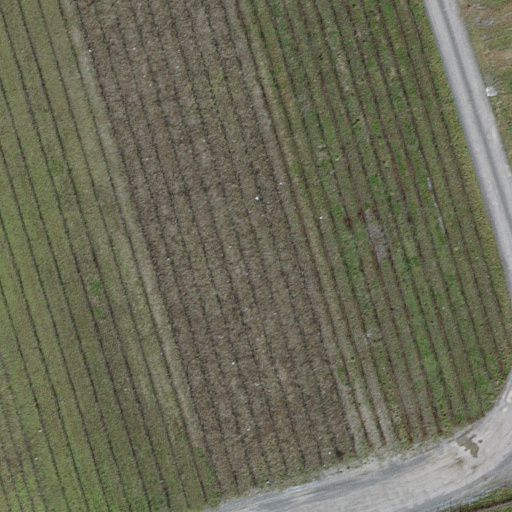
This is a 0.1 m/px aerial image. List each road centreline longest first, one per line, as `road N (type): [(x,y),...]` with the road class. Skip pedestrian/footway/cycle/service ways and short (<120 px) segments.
road 1 (track): [(511,236),(437,0)]
road 2 (track): [(349,511),(472,475),(511,439)]
